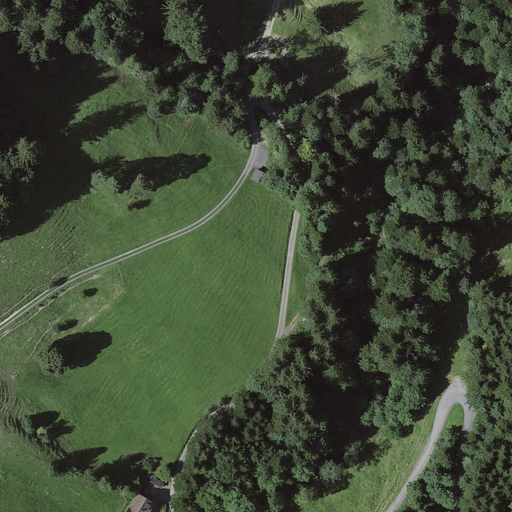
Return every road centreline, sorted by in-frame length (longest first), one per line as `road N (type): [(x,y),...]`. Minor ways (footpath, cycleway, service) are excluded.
road 1 (unclassified): [(173,511),(192,447),(263,372),(279,342),(304,172),(257,94)]
road 2 (track): [(279,335),(298,317),(353,199),(356,154),(429,70),(436,0)]
road 3 (track): [(257,94),(250,106),(256,149),(225,202),(199,224),(59,284),(0,325)]
road 4 (residential): [(457,511),(468,408),(456,393),(390,511)]
road 5 (track): [(0,241),(49,169),(59,121),(50,96),(0,130)]
